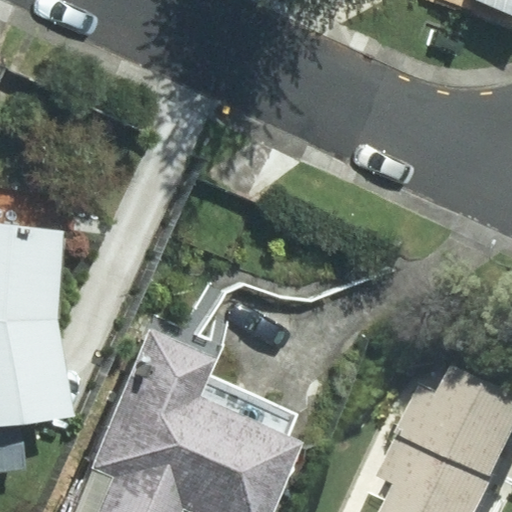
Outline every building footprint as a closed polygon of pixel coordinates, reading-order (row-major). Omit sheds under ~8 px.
[(511,0),(455,0),(455,1),(511,24),(511,0)] [(65,230),(0,223),(0,422),(17,420),(70,412),(55,320),(65,230)] [(273,511),(305,442),(288,435),(296,417),(206,378),(212,364),(152,338),(76,511),(273,511)] [(395,436),(489,481),(511,431),(511,392),(450,363),(437,391),(420,383),(395,436)] [(0,469),(24,466),(17,420),(0,422),(0,469)] [(474,511),(489,481),(395,436),(375,475),(394,484),(381,511),(474,511)]
